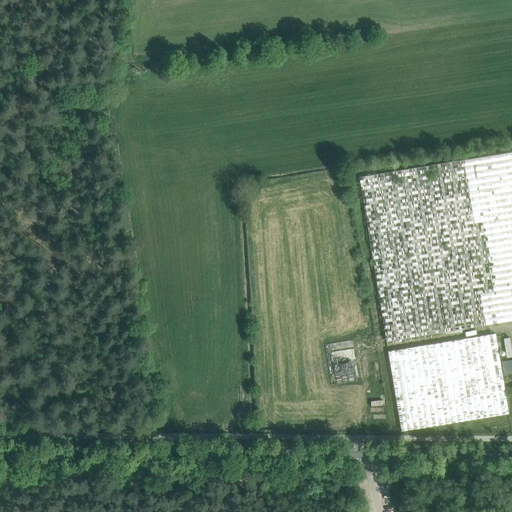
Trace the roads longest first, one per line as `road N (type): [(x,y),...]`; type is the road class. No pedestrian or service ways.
road 1 (tertiary): [(0,453),(367,455)]
road 2 (tertiary): [(367,455),(511,455)]
